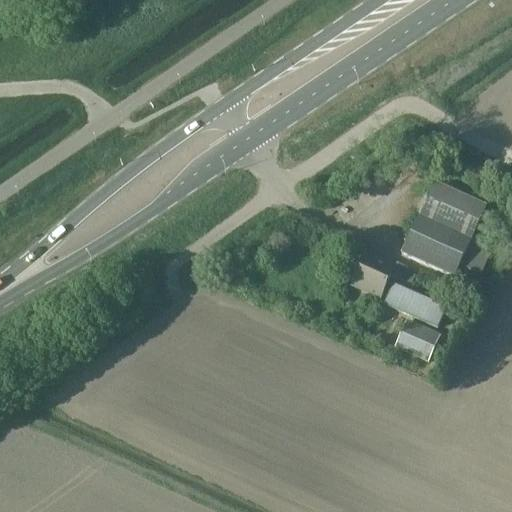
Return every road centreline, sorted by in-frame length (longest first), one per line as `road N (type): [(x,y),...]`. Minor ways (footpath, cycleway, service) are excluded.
road 1 (primary): [(0,298),(148,212),(446,0)]
road 2 (primary): [(378,0),(138,167),(0,288)]
road 3 (track): [(174,300),(170,270),(401,105),(420,107),(511,156)]
road 4 (unclassified): [(99,120),(0,189)]
